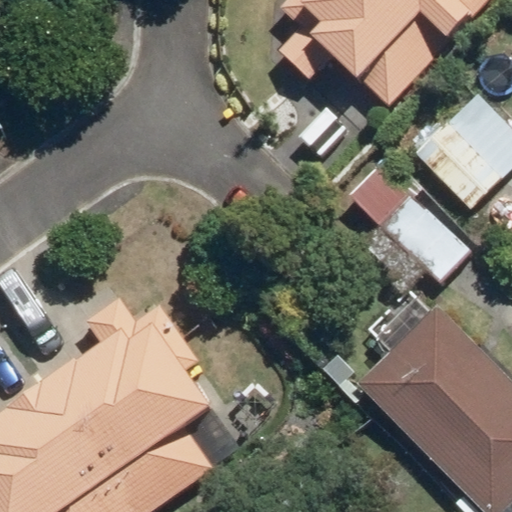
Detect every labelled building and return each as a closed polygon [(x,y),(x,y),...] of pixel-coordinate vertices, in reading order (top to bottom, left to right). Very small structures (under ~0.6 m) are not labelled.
[(337,58),(363,83),(426,15),(454,40),(490,0),(298,0),(287,12),(306,30),(284,55),(314,82),(337,58)] [(511,174),(511,122),(485,96),(420,164),(473,215),(511,174)] [(482,255),(393,166),(356,204),(379,226),(359,246),(410,297),(415,292),(431,277),(446,292),(482,255)] [(0,511),(158,511),(218,472),(190,431),(219,411),(193,372),(203,365),(165,310),(141,326),(123,301),(89,324),(107,349),(0,421),(0,511)] [(361,390),(484,511),(510,511),(511,510),(511,380),(441,310),(361,390)]
